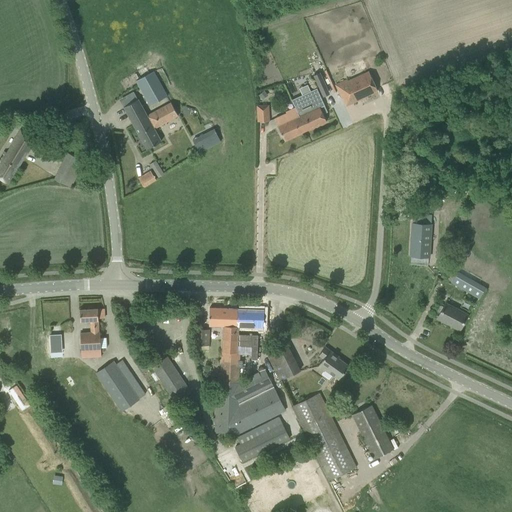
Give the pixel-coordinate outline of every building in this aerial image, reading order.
[(347,80),(335,85),(341,98),(342,97),(346,106),(353,103),(367,97),(367,96),(377,91),(368,71),(348,81),(347,80)] [(145,76),(136,81),(150,106),(167,97),(153,72),(145,76)] [(286,113),(275,118),(278,126),(280,132),(284,141),(326,122),(320,108),(324,106),(316,88),(291,100),(295,108),(285,112),(286,113)] [(161,141),(154,129),(177,116),(170,103),(153,112),(147,116),(138,99),(123,107),(146,149),(161,141)] [(256,105),(257,121),(269,121),(268,105),(256,105)] [(192,136),(198,151),(221,142),(215,127),(192,136)] [(0,157),(0,178),(8,184),(36,139),(20,129),(15,138),(6,153),(4,151),(0,157)] [(54,179),(71,188),(84,161),(67,152),(54,179)] [(138,179),(143,187),(155,179),(150,171),(138,179)] [(412,223),(410,256),(420,257),(429,257),(431,224),(412,223)] [(456,273),(451,282),(479,298),(485,288),(456,272),(456,273)] [(439,314),(437,318),(459,330),(466,316),(444,304),(443,307),(439,305),(435,312),(439,314)] [(215,403),(214,434),(235,435),(284,410),(273,389),(271,385),(263,369),(237,381),(238,361),(241,361),(241,353),(237,353),(238,326),(239,326),(239,309),(209,308),(209,326),(222,327),(220,378),(217,378),(217,382),(216,382),(215,396),(212,396),(212,403),(215,403)] [(104,309),(79,310),(80,322),(90,321),(91,333),(80,333),(80,343),(81,357),(101,356),(100,348),(105,348),(105,338),(100,338),(99,332),(98,332),(98,318),(104,318),(104,309)] [(239,326),(238,327),(263,328),(264,309),(263,309),(239,309),(239,326)] [(193,346),(207,346),(207,330),(193,330),(193,346)] [(45,358),(45,364),(64,363),(63,333),(39,334),(40,359),(45,358)] [(268,357),(280,381),(300,371),(288,347),(268,357)] [(317,367),(323,372),(321,375),(328,380),(331,375),(338,380),(348,365),(335,356),(336,354),(325,347),(318,356),(323,359),(317,367)] [(151,368),(175,404),(191,394),(166,357),(151,368)] [(95,374),(121,412),(139,400),(113,361),(95,374)] [(292,406),(330,481),(357,467),(319,393),(292,406)] [(351,415),(372,460),(384,454),(393,449),(371,405),(351,415)] [(235,448),(242,463),(289,439),(279,417),(236,438),(239,445),(235,448)] [(143,443),(149,436),(139,428),(133,436),(143,443)] [(145,478),(137,484),(142,490),(149,485),(145,478)] [(184,482),(174,485),(177,494),(187,491),(184,482)] [(147,499),(151,506),(158,503),(153,495),(147,499)]
